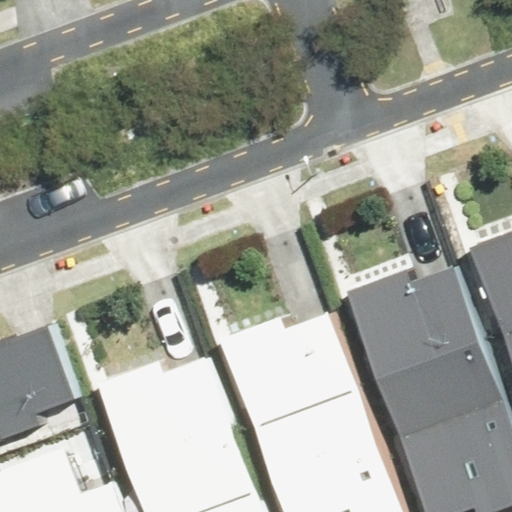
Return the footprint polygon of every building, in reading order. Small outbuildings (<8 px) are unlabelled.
[(511,228),(468,244),(511,364),(511,228)] [(476,511),(511,498),(511,425),(451,265),(409,280),(404,268),(346,290),(429,511),(447,511),(472,503),(476,511)] [(403,511),(327,310),(283,327),(279,315),(220,337),(286,511),(403,511)] [(5,335),(0,336),(0,435),(36,422),(32,411),(72,396),(44,323),(6,338),(5,335)] [(263,511),(205,355),(160,372),(156,360),(97,382),(145,511),(263,511)] [(62,445),(0,467),(0,511),(122,511),(111,480),(79,492),(62,445)]
